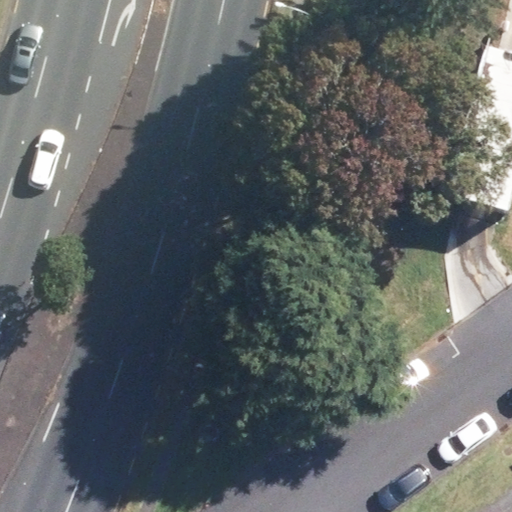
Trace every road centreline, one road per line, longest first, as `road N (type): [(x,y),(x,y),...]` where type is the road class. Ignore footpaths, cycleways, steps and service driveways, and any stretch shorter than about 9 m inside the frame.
road 1 (primary): [(215,0),(154,268),(73,511)]
road 2 (primary): [(0,270),(62,0)]
road 3 (unclassified): [(511,360),(293,511)]
